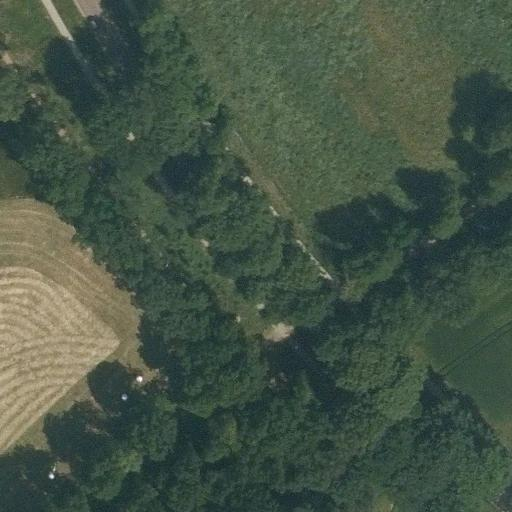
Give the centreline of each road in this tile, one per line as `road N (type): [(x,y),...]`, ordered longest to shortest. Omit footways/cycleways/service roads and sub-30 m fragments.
road 1 (tertiary): [(511,505),(368,376),(313,313),(174,138),(83,0)]
road 2 (track): [(71,511),(141,441),(244,357)]
road 3 (track): [(511,185),(343,299)]
